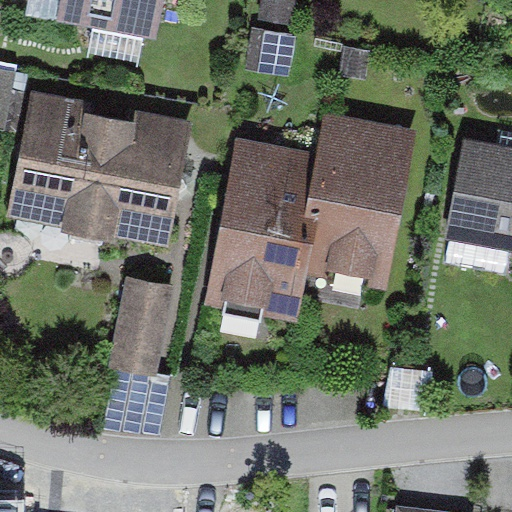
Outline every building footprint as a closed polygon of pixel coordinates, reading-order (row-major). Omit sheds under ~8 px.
[(161,0),(68,0),(66,16),(155,32),(161,0)] [(0,131),(4,132),(16,71),(0,67),(0,131)] [(189,134),(35,104),(12,218),(167,248),(177,197),(188,188),(181,176),(189,134)] [(320,160),(237,145),(208,303),(296,320),(305,270),(386,285),(415,131),(328,115),(320,160)] [(511,141),(468,134),(450,231),(511,243),(511,141)] [(126,287),(115,368),(159,374),(170,293),(126,287)] [(82,511),(83,498),(0,496),(0,511),(82,511)]
